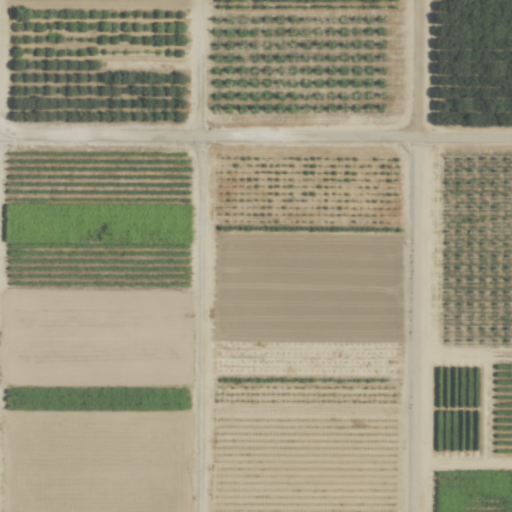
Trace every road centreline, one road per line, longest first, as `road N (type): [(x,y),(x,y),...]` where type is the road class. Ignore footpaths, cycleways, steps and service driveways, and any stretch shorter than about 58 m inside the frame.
road 1 (residential): [(0,132),(511,137)]
road 2 (residential): [(416,0),(412,511)]
